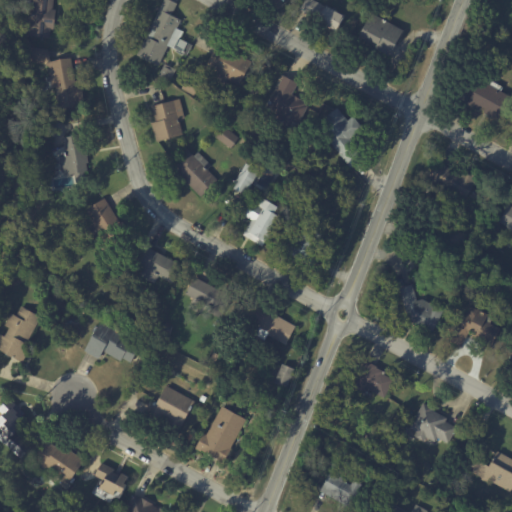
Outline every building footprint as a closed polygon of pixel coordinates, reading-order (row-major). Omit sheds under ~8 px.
[(53,0),(52,8),(56,9),(54,27),(50,27),(49,37),(23,34),(26,17),(30,17),(32,0),(53,0)] [(166,0),(177,5),(171,17),(180,22),(176,30),(187,35),(183,42),(187,44),(182,54),(167,47),(158,67),(136,56),(145,37),(147,39),(151,30),(150,30),(164,0),(166,0)] [(321,16),(325,7),(328,9),(329,7),(344,16),(344,18),(345,18),(338,29),(326,22),(324,24),(322,22),(323,20),(319,18),(321,16)] [(403,31),(389,56),(359,40),(361,36),(358,34),(370,13),(403,31)] [(242,59),(250,63),(238,87),(228,81),(225,86),(208,76),(211,72),(204,68),(217,44),(242,59)] [(48,51),(48,60),(67,56),(73,79),(76,78),(81,97),(68,100),(69,105),(58,107),(53,85),(51,85),(45,63),(25,60),(26,45),(48,48),(48,51)] [(175,70),(169,82),(158,76),(164,64),(175,70)] [(510,98),(498,121),(468,104),(471,98),(458,90),(467,74),(486,84),(488,80),(502,87),(500,91),(510,98)] [(187,77),(199,84),(193,96),(180,89),(187,77)] [(285,78),(296,84),(290,95),(306,104),(304,106),(306,108),(296,125),(290,122),(288,127),(272,118),(275,113),(266,108),(283,77),(285,78)] [(251,86),(253,81),(261,84),(258,90),(251,86)] [(151,123),(154,122),(151,107),(180,101),(184,119),(178,120),(182,135),(154,141),(151,123)] [(352,118),(361,129),(348,139),(361,158),(347,168),(314,124),(335,108),(345,120),(351,116),(352,118)] [(77,124),(62,125),(61,117),(76,115),(77,124)] [(222,126),(238,139),(230,150),(214,138),(222,126)] [(86,152),(88,162),(86,162),(88,172),(62,176),(58,148),(63,147),(62,138),(81,135),(82,143),(85,143),(86,152)] [(179,177),(178,175),(180,173),(171,164),(186,150),(193,157),(197,153),(211,168),(207,171),(217,182),(199,198),(179,177)] [(439,164),(461,176),(463,172),(476,179),(464,201),(427,181),(437,163),(439,164)] [(258,172),(243,197),(230,189),(245,164),(258,172)] [(345,183),(342,191),(336,188),(339,181),(345,183)] [(107,200),(123,225),(126,223),(132,233),(104,250),(97,238),(105,233),(91,210),(107,199),(107,200)] [(266,204),(275,209),(271,215),(278,220),(263,243),(259,241),(256,244),(244,237),(252,223),(240,215),(249,201),(257,206),(261,201),(266,204)] [(510,207),(511,208),(511,232),(497,224),(507,205),(510,207)] [(460,242),(457,246),(438,235),(444,224),(464,235),(460,242)] [(315,256),(310,266),(279,250),(291,226),(300,231),(303,225),(320,234),(317,241),(321,244),(315,256)] [(145,245),(187,268),(177,285),(161,276),(156,284),(142,276),(146,269),(133,263),(143,244),(145,245)] [(200,281),(225,294),(228,288),(238,293),(223,320),(212,314),(214,309),(188,295),(196,279),(200,281)] [(415,324),(408,321),(398,289),(411,285),(416,301),(421,300),(442,311),(431,332),(415,324)] [(116,288),(122,292),(117,301),(111,298),(116,288)] [(267,300),(282,306),(277,316),(300,326),(292,344),(294,345),(292,350),(285,347),(282,352),(291,356),(289,360),(251,343),(256,333),(249,330),(264,298),(267,300)] [(487,317),(484,322),(499,330),(491,346),(469,334),(462,347),(450,341),(457,326),(460,328),(470,307),(487,316),(487,317)] [(21,361),(0,349),(0,339),(14,315),(18,317),(23,308),(42,318),(28,343),(32,346),(23,363),(21,361)] [(138,353),(143,356),(139,364),(134,362),(131,367),(106,352),(102,359),(87,351),(103,322),(125,334),(123,338),(141,348),(138,353)] [(165,328),(176,334),(171,342),(160,336),(165,328)] [(511,372),(503,368),(511,351),(511,372)] [(217,354),(223,357),(217,368),(211,364),(217,354)] [(365,362),(375,367),(374,369),(382,374),(381,375),(392,381),(382,399),(363,388),(361,393),(347,386),(362,360),(365,362)] [(290,389),(277,384),(285,364),(298,369),(290,389)] [(174,426),(170,423),(172,420),(166,417),(164,422),(147,413),(152,404),(157,407),(168,386),(197,402),(182,430),(174,426)] [(203,396),(208,398),(205,404),(200,401),(203,396)] [(18,406),(28,414),(24,418),(31,424),(20,436),(35,449),(24,460),(0,438),(0,434),(6,428),(1,424),(11,413),(12,414),(14,412),(5,404),(10,398),(18,406)] [(436,413),(447,419),(445,422),(455,428),(447,444),(436,438),(434,442),(426,438),(424,442),(415,437),(417,433),(410,429),(423,404),(434,410),(433,412),(436,413)] [(248,420),(232,449),(234,450),(227,464),(199,449),(206,436),(208,437),(224,407),(248,420)] [(83,458),(88,462),(71,486),(37,461),(54,437),(83,458)] [(472,472),(476,462),(486,467),(489,462),(488,462),(491,459),(495,452),(511,461),(511,487),(509,493),(490,482),(488,485),(471,474),(472,472)] [(117,473),(124,477),(126,475),(132,478),(129,484),(133,486),(128,495),(122,492),(119,497),(102,489),(106,480),(99,476),(104,464),(117,470),(116,473),(117,473)] [(326,497),(318,493),(328,475),(337,480),(339,477),(341,479),(340,481),(349,486),(352,481),(360,486),(347,509),(326,497)] [(382,483),(374,496),(369,492),(377,480),(382,483)] [(144,499),(155,504),(154,505),(162,510),(163,509),(167,511),(166,511),(127,511),(136,495),(144,499)]
